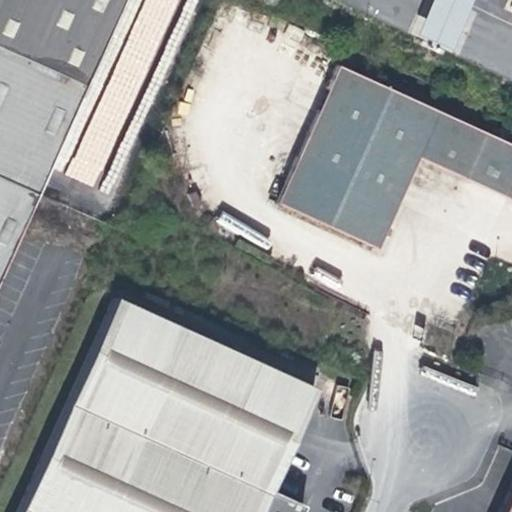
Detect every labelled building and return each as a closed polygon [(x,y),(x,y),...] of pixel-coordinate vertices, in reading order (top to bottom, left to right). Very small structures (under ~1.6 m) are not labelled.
[(0,0),(0,226),(102,0),(0,0)] [(436,0),(421,34),(454,49),(475,0),(436,0)] [(511,136),(325,48),(261,183),(363,229),(405,142),(495,185),(511,150),(511,136)] [(121,301),(24,511),(304,511),(306,507),(271,491),(318,390),(121,301)] [(511,511),(511,443),(510,442),(477,511),(511,511)]
